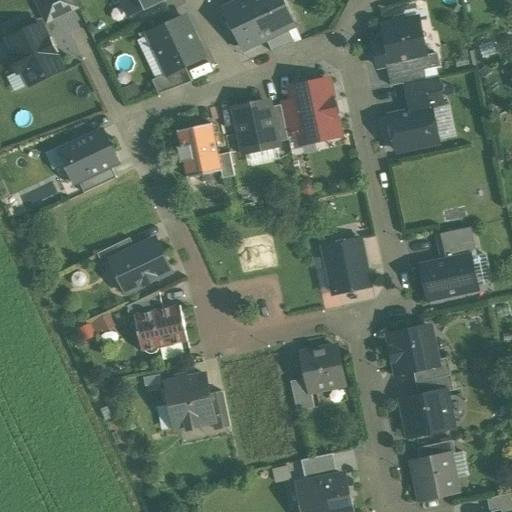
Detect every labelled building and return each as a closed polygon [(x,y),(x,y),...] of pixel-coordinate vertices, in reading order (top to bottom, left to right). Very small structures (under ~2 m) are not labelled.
[(73,0),(38,0),(48,22),(77,9),(73,0)] [(114,0),(116,3),(121,0),(130,18),(167,0),(114,0)] [(245,0),(242,2),(225,10),(244,50),(267,39),(287,29),(295,26),(282,0),(245,0)] [(396,18),(392,24),(384,26),(387,43),(375,46),(379,67),(387,66),(421,59),(426,58),(425,56),(417,19),(409,21),(403,16),(396,18)] [(184,18),(150,34),(169,74),(184,66),(203,58),(184,18)] [(40,26),(9,40),(16,55),(11,57),(19,73),(23,70),(31,86),(62,71),(40,26)] [(287,29),(267,39),(273,53),(295,43),(287,29)] [(436,54),(425,56),(426,58),(421,59),(423,68),(438,65),(436,54)] [(421,59),(387,66),(391,86),(403,84),(425,79),(423,68),(421,59)] [(192,82),(184,66),(169,74),(152,82),(159,96),(192,82)] [(425,79),(403,84),(409,112),(431,108),(431,109),(445,106),(438,77),(425,79)] [(329,80),(310,84),(307,82),(303,83),(301,86),(290,89),(292,100),(300,135),(300,138),(311,135),(312,137),(317,140),(340,135),(329,80)] [(292,100),(280,102),(281,105),(288,137),(300,135),(292,100)] [(268,103),(236,110),(245,152),(277,145),(277,143),(269,108),(268,103)] [(288,137),(281,105),(269,108),(277,143),(288,141),(288,137)] [(409,112),(390,116),(397,151),(438,143),(431,109),(431,108),(409,112)] [(211,124),(178,131),(181,147),(177,148),(180,163),(184,162),(188,179),(221,171),(218,155),(211,124)] [(120,164),(103,130),(60,150),(76,185),(79,183),(114,168),(120,164)] [(230,153),(218,155),(221,171),(223,179),(235,176),(230,153)] [(118,178),(114,168),(79,183),(83,193),(118,178)] [(470,227),(437,234),(443,262),(470,256),(470,257),(477,256),(470,227)] [(130,238),(97,254),(103,266),(112,261),(112,260),(135,249),(130,238)] [(360,239),(323,247),(333,294),(370,286),(360,239)] [(135,249),(112,260),(112,261),(127,293),(170,272),(155,240),(135,249)] [(443,262),(422,266),(429,300),(477,289),(470,257),(470,256),(443,262)] [(159,291),(127,306),(129,318),(135,317),(134,316),(163,310),(159,291)] [(163,310),(134,316),(135,317),(142,351),(145,351),(147,353),(150,354),(153,354),(156,353),(158,351),(160,348),(188,342),(180,306),(163,310)] [(429,327),(389,335),(392,348),(391,349),(393,361),(395,361),(397,374),(413,371),(438,365),(436,360),(429,327)] [(336,347),(302,354),(307,378),(310,392),(311,392),(345,385),(336,347)] [(438,365),(413,371),(416,383),(451,376),(447,358),(436,360),(438,365)] [(205,375),(166,383),(167,388),(161,389),(164,403),(170,402),(176,430),(187,428),(187,430),(200,427),(200,425),(215,422),(210,395),(205,375)] [(416,383),(419,397),(444,391),(444,393),(454,391),(451,376),(416,383)] [(307,378),(291,382),(297,412),(314,408),(311,392),(310,392),(307,378)] [(345,385),(311,392),(314,408),(348,401),(345,385)] [(419,397),(403,400),(411,436),(452,428),(444,393),(444,391),(419,397)] [(223,392),(210,395),(215,422),(216,430),(231,427),(223,392)] [(453,441),(418,448),(420,459),(450,453),(450,454),(455,453),(453,441)] [(450,453),(420,459),(420,460),(412,462),(421,500),(458,492),(450,454),(450,453)] [(333,454),(302,461),(306,483),(338,476),(333,454)] [(306,483),(299,485),(304,509),(306,508),(307,511),(352,511),(344,475),(338,476),(306,483)] [(511,511),(511,497),(511,494),(488,499),(490,511),(491,511),(502,510),(502,511),(511,511)]
